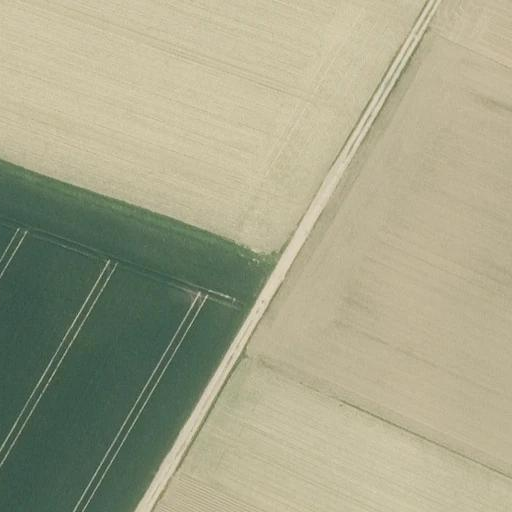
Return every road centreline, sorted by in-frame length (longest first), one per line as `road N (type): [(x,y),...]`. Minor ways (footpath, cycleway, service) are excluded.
road 1 (track): [(141,511),(200,408),(300,270),(441,0)]
road 2 (track): [(0,169),(300,270)]
